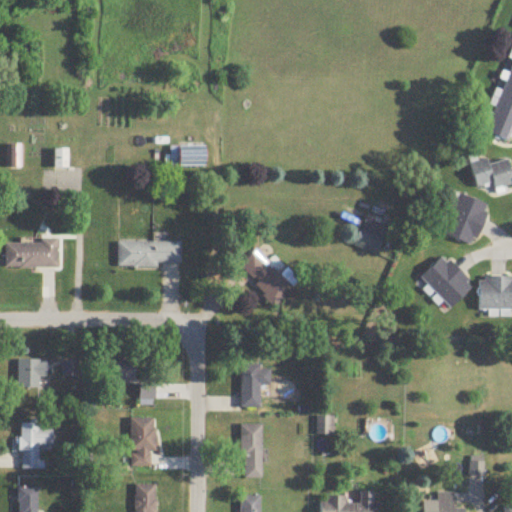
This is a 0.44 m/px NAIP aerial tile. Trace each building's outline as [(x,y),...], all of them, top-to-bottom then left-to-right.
[(476,129),(511,43),(511,124),(505,141),(476,129)] [(21,170),(21,147),(10,147),(10,170),(21,170)] [(207,171),(207,148),(170,148),(170,171),(207,171)] [(54,170),(68,170),(69,151),(54,151),(54,170)] [(511,157),(511,189),(486,198),(477,169),(511,157)] [(456,190),(483,203),(465,241),(437,228),(456,190)] [(354,249),(376,258),(386,232),(364,223),(354,249)] [(117,267),(180,267),(180,243),(117,243),(117,267)] [(5,270),(57,270),(57,244),(5,244),(5,270)] [(275,309),(292,291),(254,254),(240,268),(258,285),(254,288),(275,309)] [(470,282),(450,305),(418,277),(439,254),(455,268),(470,282)] [(511,308),(479,309),(479,277),(497,277),(511,276),(511,308)] [(18,390),(46,390),(46,362),(18,362),(18,390)] [(109,383),(134,383),(134,363),(109,363),(109,383)] [(78,379),(78,364),(61,364),(61,379),(78,379)] [(241,410),(259,410),(259,387),(269,387),(269,371),(260,371),(260,367),(241,367),(241,410)] [(141,372),(142,400),(170,399),(170,387),(163,388),(163,371),(141,372)] [(332,419),(318,419),(318,436),(332,436),(332,419)] [(153,421),(130,420),(130,468),(153,468),(153,421)] [(51,432),(38,432),(38,425),(19,425),(21,471),(40,471),(40,448),(51,448),(51,432)] [(262,479),(262,426),(241,426),(241,479),(262,479)] [(154,511),(155,486),(134,486),(134,511),(154,511)] [(36,511),(37,489),(18,489),(17,511),(36,511)] [(464,511),(465,511),(454,511),(454,495),(436,495),(436,511),(464,511)] [(241,498),(241,511),(260,511),(260,498),(241,498)] [(345,505),(345,498),(321,498),(320,511),(377,511),(378,505),(345,505)]
